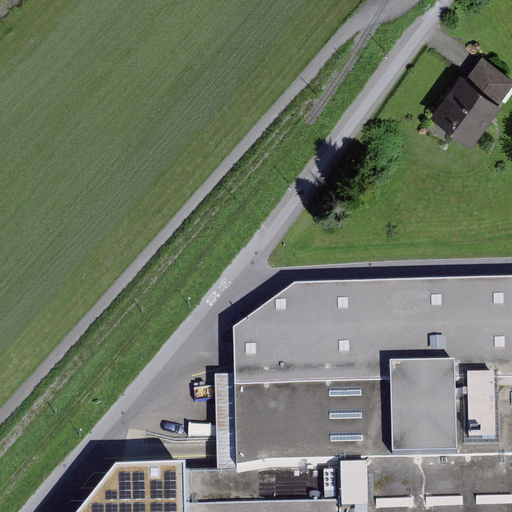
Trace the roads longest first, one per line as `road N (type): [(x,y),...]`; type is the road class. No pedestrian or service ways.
road 1 (residential): [(44,511),(306,191),(444,4)]
road 2 (track): [(0,419),(365,13),(407,0)]
